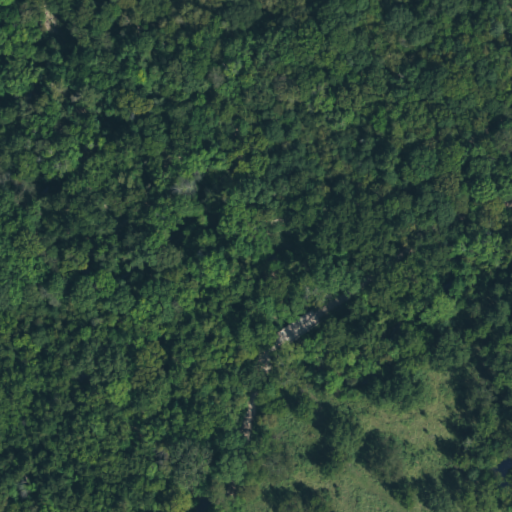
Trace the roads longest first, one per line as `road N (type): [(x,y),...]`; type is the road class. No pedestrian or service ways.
road 1 (residential): [(220,511),(263,327),(301,247),(395,193),(511,162)]
road 2 (residential): [(243,432),(420,511)]
